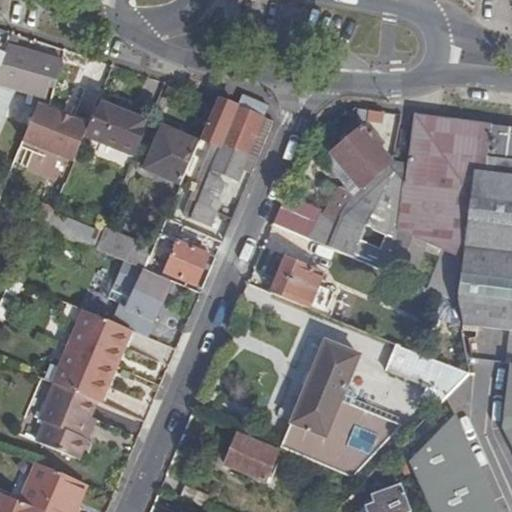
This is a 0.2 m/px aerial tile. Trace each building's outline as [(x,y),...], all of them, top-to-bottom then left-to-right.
[(51,79),(57,80),(62,63),(8,47),(0,73),(0,122),(14,90),(45,99),(49,88),(51,79)] [(49,88),(55,89),(57,80),(51,79),(49,88)] [(238,108),(264,119),(269,108),(243,97),(238,108)] [(237,108),(218,101),(202,141),(215,146),(208,163),(214,164),(237,108)] [(135,157),(149,124),(99,102),(86,135),(135,157)] [(38,103),(36,107),(88,127),(90,122),(50,106),(38,103)] [(36,107),(22,141),(74,162),(85,135),(88,127),(36,107)] [(273,123),(264,119),(238,108),(237,108),(214,164),(209,176),(205,184),(196,205),(217,214),(221,204),(218,202),(220,197),(226,185),(223,182),(219,180),(222,174),(238,182),(247,163),(255,167),(273,123)] [(462,259),(477,125),(416,117),(410,166),(407,166),(398,232),(462,259)] [(511,129),(477,125),(462,259),(465,260),(461,301),(462,314),(464,325),(477,327),(510,331),(511,330),(511,129)] [(181,186),(199,143),(165,128),(146,169),(181,186)] [(457,304),(462,259),(398,232),(407,166),(391,164),(362,128),(330,155),(357,188),(351,194),(341,190),(329,207),(324,218),(286,201),(274,227),(381,271),(411,284),(424,252),(440,258),(427,291),(457,304)] [(357,188),(330,155),(324,162),(351,194),(357,188)] [(187,176),(205,184),(209,176),(190,168),(187,176)] [(31,223),(35,224),(48,229),(53,214),(66,182),(51,176),(31,223)] [(211,228),(217,214),(196,205),(190,220),(210,228),(211,228)] [(74,222),(53,214),(48,229),(67,237),(74,222)] [(216,259),(223,243),(206,236),(168,219),(157,242),(174,250),(164,273),(197,286),(209,257),(216,259)] [(96,250),(102,234),(74,222),(67,237),(96,250)] [(154,250),(105,228),(102,234),(96,250),(124,262),(145,270),(154,250)] [(424,252),(411,284),(427,291),(440,258),(424,252)] [(272,296),(309,310),(323,276),(286,261),(272,296)] [(174,282),(145,270),(124,262),(116,283),(127,288),(135,291),(127,307),(120,304),(112,323),(130,331),(148,338),(174,282)] [(0,306),(0,318),(8,322),(23,284),(12,279),(0,306)] [(135,291),(127,288),(120,304),(127,307),(135,291)] [(87,312),(55,387),(96,404),(98,405),(110,378),(103,375),(111,354),(119,357),(130,331),(112,323),(87,312)] [(281,448),(352,479),(401,427),(399,419),(356,402),(357,399),(355,394),(345,391),(359,359),(326,343),(281,448)] [(387,372),(428,389),(429,387),(448,395),(468,375),(464,373),(397,346),(387,372)] [(110,378),(119,357),(111,354),(103,375),(110,378)] [(502,426),(511,445),(511,371),(509,371),(502,426)] [(55,387),(54,386),(39,423),(45,425),(36,444),(78,463),(86,442),(81,439),(89,420),(96,404),(55,387)] [(420,399),(435,410),(449,396),(448,395),(429,387),(428,389),(420,399)] [(497,511),(454,416),(408,464),(429,511),(497,511)] [(81,439),(86,442),(95,422),(89,420),(81,439)] [(265,482),(277,453),(238,436),(225,466),(265,482)] [(75,511),(86,485),(38,465),(22,503),(41,511),(75,511)] [(0,511),(41,511),(22,503),(0,494),(0,511)]
